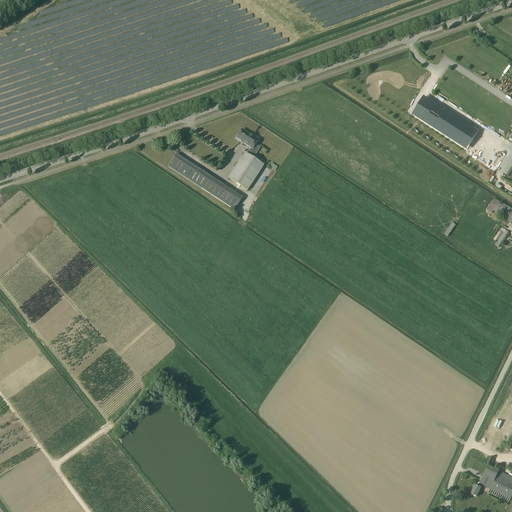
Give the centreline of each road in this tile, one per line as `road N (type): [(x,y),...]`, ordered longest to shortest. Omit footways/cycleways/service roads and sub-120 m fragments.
road 1 (secondary): [(0,180),(511,1)]
road 2 (unclassified): [(448,511),(453,473),(511,354)]
